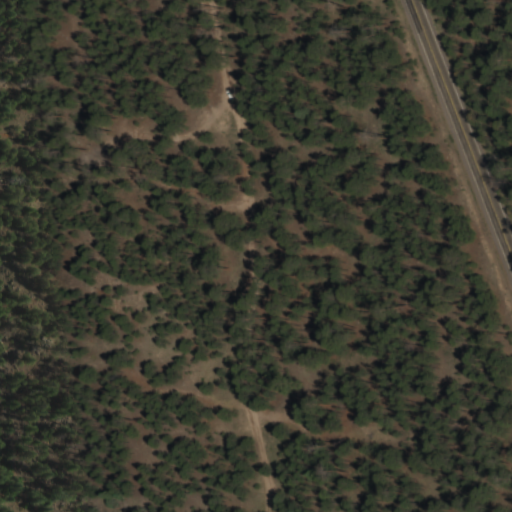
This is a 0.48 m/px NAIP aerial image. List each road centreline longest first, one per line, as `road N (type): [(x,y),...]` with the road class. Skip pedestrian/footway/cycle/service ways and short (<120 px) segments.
road 1 (track): [(232,511),(228,0)]
road 2 (primary): [(410,0),(511,258)]
